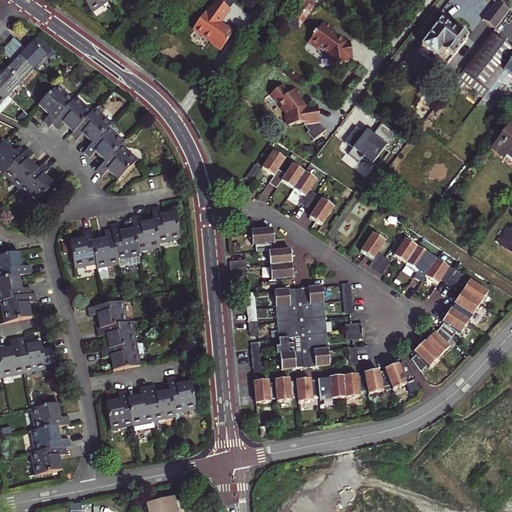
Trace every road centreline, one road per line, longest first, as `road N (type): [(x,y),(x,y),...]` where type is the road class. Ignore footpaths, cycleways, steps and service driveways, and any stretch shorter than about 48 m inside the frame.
road 1 (tertiary): [(511,333),(465,383),(408,423),(230,461)]
road 2 (tertiary): [(23,0),(173,120),(201,180),(206,217)]
road 3 (tertiary): [(206,217),(230,461)]
road 4 (residential): [(206,217),(248,213),(287,226),(370,285),(390,338)]
road 5 (tertiary): [(96,487),(230,461)]
